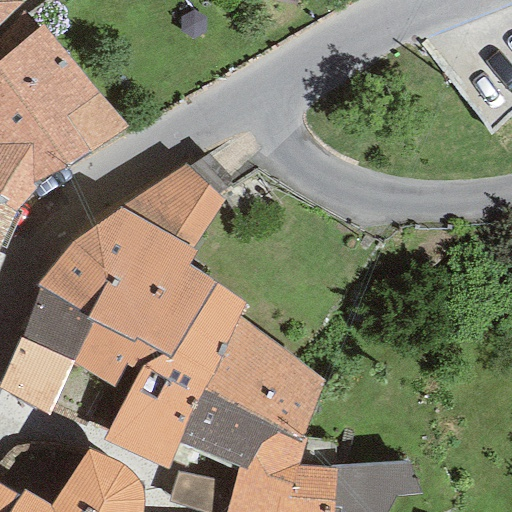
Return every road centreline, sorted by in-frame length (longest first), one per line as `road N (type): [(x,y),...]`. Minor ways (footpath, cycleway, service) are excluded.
road 1 (tertiary): [(236,102),(63,208),(22,258),(0,302)]
road 2 (residential): [(236,102),(280,151),(341,189),(406,203),(511,192)]
road 3 (tertiary): [(428,0),(236,102)]
